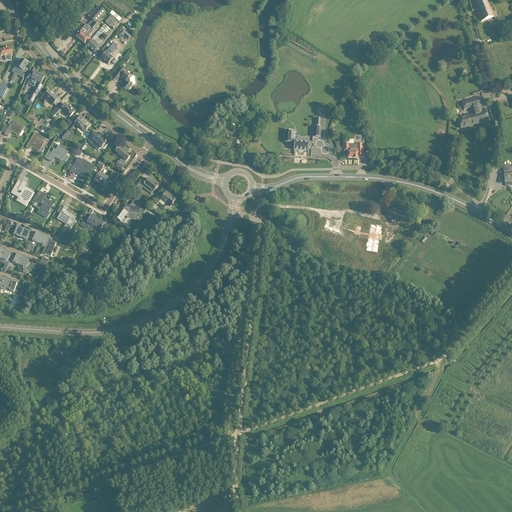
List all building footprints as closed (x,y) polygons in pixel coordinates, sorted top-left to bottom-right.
[(471,0),(481,22),(494,17),(487,0),(471,0)] [(106,12),(105,12),(99,6),(95,11),(89,17),(93,20),(96,22),(96,23),(98,21),(106,12)] [(111,16),(105,22),(112,28),(118,21),(112,15),(111,16)] [(81,40),(96,22),(93,20),(87,25),(86,25),(83,29),(81,31),(81,30),(79,32),(76,36),(81,40)] [(99,25),(96,23),(96,22),(81,40),(85,45),(89,41),(91,39),(88,37),(94,30),(99,25)] [(94,52),(97,48),(101,44),(97,40),(102,34),(104,36),(110,29),(105,24),(87,46),(94,52)] [(126,39),(127,40),(132,34),(124,27),(117,35),(124,41),(126,39)] [(110,55),(114,50),(118,46),(114,42),(106,52),(101,58),(108,64),(111,61),(113,63),(116,60),(114,58),(110,55)] [(11,61),(12,54),(10,46),(10,47),(7,47),(6,47),(6,49),(3,49),(2,48),(0,49),(0,56),(5,55),(6,60),(11,61)] [(14,74),(12,79),(15,74),(16,75),(16,74),(17,73),(23,77),(22,78),(23,78),(28,69),(27,69),(25,68),(28,63),(22,59),(19,63),(18,63),(16,66),(15,68),(12,73),(14,74)] [(41,85),(45,77),(35,72),(33,76),(31,80),(31,81),(29,85),(32,87),(34,88),(35,88),(32,93),(28,101),(33,103),(37,95),(37,96),(38,96),(41,90),(43,86),(41,85)] [(128,91),(131,87),(132,86),(132,85),(131,76),(130,76),(131,75),(126,72),(122,77),(125,79),(124,80),(124,83),(125,84),(123,87),(128,91)] [(0,87),(0,96),(2,98),(5,93),(10,83),(4,80),(0,87)] [(45,95),(40,101),(43,104),(47,100),(53,105),(54,104),(56,106),(61,101),(59,98),(53,93),(52,93),(51,93),(49,91),(46,95),(45,96),(45,95)] [(464,109),(470,108),(475,107),(480,105),(484,104),(482,97),(463,102),(464,109)] [(65,104),(64,106),(61,103),(58,107),(54,111),(51,115),(53,118),(57,113),(59,112),(60,113),(62,110),(70,117),(73,114),(76,110),(73,108),(72,109),(71,110),(65,104)] [(472,114),(458,118),(461,128),(489,121),(486,111),(477,113),(475,107),(470,108),(472,114)] [(77,120),(74,124),(79,128),(77,130),(82,134),(85,131),(86,132),(87,131),(90,126),(87,123),(87,122),(86,123),(83,121),(84,120),(81,117),(77,120)] [(39,122),(35,120),(33,123),(39,127),(45,120),(42,118),(39,122)] [(23,131),(23,130),(22,130),(24,127),(11,119),(8,124),(10,125),(5,134),(5,135),(5,134),(8,136),(12,129),(14,130),(14,131),(13,132),(19,136),(22,131),(23,131)] [(313,126),(313,137),(320,138),(321,127),(313,126)] [(285,130),(284,142),(291,143),(291,141),(294,142),(294,150),(308,151),(308,146),(309,146),(309,143),(308,143),(308,142),(308,139),(303,139),(299,139),(299,141),(295,141),(295,138),(295,132),(292,132),(292,130),(285,130)] [(64,141),(70,134),(66,131),(61,138),(64,141)] [(44,150),(41,148),(46,140),(35,133),(32,137),(34,138),(33,141),(31,140),(27,147),(30,149),(31,147),(34,142),(36,143),(33,148),(39,151),(40,150),(43,152),(44,150)] [(95,133),(88,141),(98,150),(102,147),(105,143),(107,142),(106,141),(102,138),(102,139),(95,133)] [(354,144),(349,144),(349,142),(344,142),(344,147),(344,152),(348,152),(348,158),(353,158),(357,158),(357,154),(359,154),(359,155),(363,155),(363,153),(363,150),(363,144),(357,144),(357,146),(355,146),(355,144),(354,144)] [(58,147),(56,146),(54,149),(56,150),(54,154),(52,153),(51,155),(48,160),(49,160),(52,161),(52,162),(56,155),(58,156),(57,156),(58,156),(57,157),(56,158),(63,161),(63,160),(66,162),(68,157),(66,155),(68,152),(58,147)] [(115,151),(123,157),(119,162),(118,162),(116,165),(122,169),(124,165),(127,161),(131,157),(119,147),(117,149),(116,150),(117,150),(115,151)] [(76,154),(82,157),(85,152),(78,149),(76,154)] [(75,163),(77,164),(76,166),(74,165),(70,172),(73,174),(75,172),(82,176),(81,179),(84,180),(93,165),(86,161),(85,163),(78,158),(75,163)] [(96,167),(97,167),(102,170),(105,164),(100,161),(96,167)] [(505,182),(508,182),(511,181),(511,167),(503,168),(505,182)] [(119,175),(114,172),(113,171),(109,179),(100,173),(98,176),(95,181),(97,181),(103,185),(107,180),(113,184),(119,175)] [(154,192),(155,190),(158,186),(149,179),(145,184),(144,183),(144,184),(142,182),(143,182),(139,179),(134,186),(137,189),(140,185),(143,187),(142,187),(151,194),(153,191),(154,192)] [(16,185),(11,193),(15,195),(15,196),(16,193),(20,195),(18,198),(23,200),(21,203),(21,204),(26,207),(34,193),(31,191),(30,190),(31,190),(27,188),(27,187),(25,186),(27,184),(23,182),(20,186),(16,184),(16,185)] [(166,192),(163,197),(161,199),(170,206),(174,201),(175,201),(175,200),(176,199),(173,197),(172,196),(172,197),(166,193),(167,192),(166,192)] [(43,194),(43,193),(40,197),(37,196),(37,195),(34,201),(38,203),(39,201),(43,204),(42,205),(40,209),(37,213),(47,218),(50,213),(49,214),(48,213),(51,208),(53,204),(50,202),(49,202),(48,202),(48,201),(44,199),(46,195),(46,196),(43,194)] [(144,208),(146,204),(136,197),(130,206),(125,206),(122,210),(121,209),(114,217),(119,220),(121,222),(125,216),(128,218),(127,219),(135,220),(136,214),(139,214),(140,208),(144,208)] [(67,238),(70,239),(78,226),(81,220),(71,214),(74,209),(70,207),(65,203),(61,209),(61,208),(59,211),(69,217),(69,216),(73,218),(66,230),(70,232),(67,238)] [(90,216),(90,215),(87,214),(85,218),(80,225),(83,227),(85,228),(91,232),(92,230),(94,226),(98,219),(92,216),(92,215),(91,216),(90,216)] [(98,236),(101,238),(108,226),(105,224),(104,224),(105,223),(104,223),(98,219),(94,226),(100,230),(99,231),(101,232),(98,236)] [(365,251),(378,253),(383,226),(370,223),(368,233),(361,232),(362,225),(356,224),(355,230),(348,228),(349,224),(325,220),(323,230),(339,233),(339,235),(345,236),(346,233),(361,236),(361,237),(367,238),(365,251)] [(14,235),(16,236),(20,237),(24,229),(18,227),(17,227),(18,227),(17,229),(13,228),(13,227),(10,236),(13,237),(14,235)] [(30,232),(24,229),(20,237),(21,237),(20,238),(23,239),(23,241),(22,241),(28,244),(32,235),(29,234),(30,232)] [(43,235),(36,233),(33,231),(33,234),(32,235),(28,244),(27,248),(30,249),(31,245),(33,241),(37,243),(39,244),(43,235)] [(50,241),(48,240),(49,238),(43,235),(39,244),(45,246),(42,254),(45,256),(45,255),(51,257),(52,254),(52,253),(55,247),(56,243),(50,240),(50,241)] [(60,246),(65,248),(70,239),(67,238),(64,237),(60,246)] [(80,251),(86,255),(89,251),(85,249),(86,247),(84,245),(80,251)] [(0,259),(0,262),(5,265),(5,266),(6,267),(5,270),(6,270),(7,270),(8,268),(9,265),(13,255),(11,254),(11,253),(4,251),(0,259)] [(19,265),(23,257),(17,254),(17,255),(16,257),(16,256),(16,257),(14,256),(15,255),(13,255),(9,265),(12,266),(13,263),(19,265)] [(19,265),(23,267),(25,267),(25,269),(24,268),(23,268),(23,273),(24,273),(25,273),(26,273),(27,273),(29,272),(31,271),(32,270),(34,269),(35,267),(36,266),(28,262),(29,260),(23,257),(19,265)] [(4,278),(1,287),(8,289),(8,288),(10,289),(9,291),(10,291),(10,290),(14,291),(14,292),(15,291),(22,294),(24,294),(25,290),(23,289),(20,287),(17,285),(17,283),(13,281),(12,284),(10,283),(10,282),(11,281),(4,278)]
